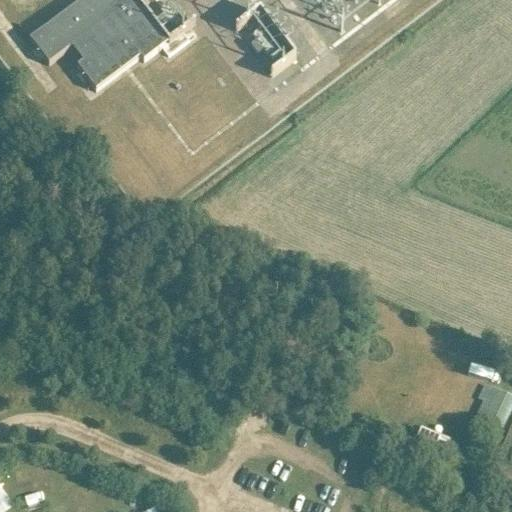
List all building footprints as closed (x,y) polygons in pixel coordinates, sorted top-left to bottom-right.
[(183,36),(190,30),(195,27),(175,0),(85,0),(29,42),(49,68),(71,51),(83,66),(77,70),(96,94),(140,61),(144,65),(163,50),(169,58),(189,43),(183,36)] [(233,34),(270,81),(296,61),(259,14),(233,34)] [(511,407),(511,402),(490,391),(484,389),(478,401),(484,404),(477,418),(502,430),(508,417),(511,407)] [(511,472),(501,468),(490,489),(511,499),(511,472)] [(52,497),(57,476),(31,469),(25,490),(52,497)]
